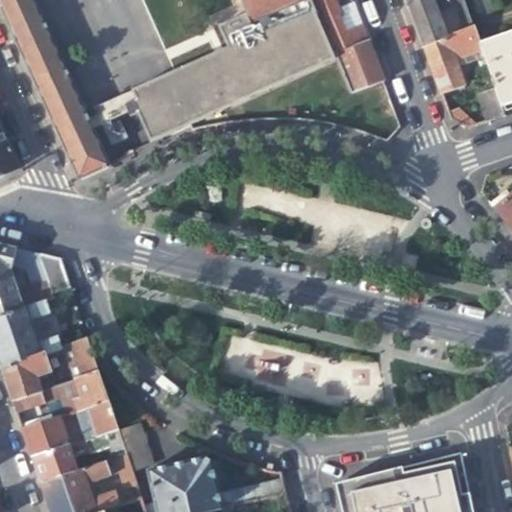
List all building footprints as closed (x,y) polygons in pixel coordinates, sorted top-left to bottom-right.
[(88,121),(33,0),(0,0),(0,16),(32,87),(77,185),(110,170),(108,167),(92,131),(88,121)] [(238,0),(245,15),(216,28),(225,49),(230,59),(178,82),(194,120),(336,59),(334,55),(313,0),(238,0)] [(335,0),(313,0),(334,55),(367,43),(361,27),(344,34),(341,27),(338,20),(343,17),(335,0)] [(436,12),(457,3),(463,1),(462,0),(417,0),(406,4),(414,24),(422,47),(446,38),(436,12)] [(457,10),(464,32),(473,29),(465,6),(460,8),(457,10)] [(454,60),(480,50),(478,45),(473,29),(464,32),(446,38),(422,47),(434,78),(440,95),(463,87),(457,68),(454,60)] [(511,33),(489,42),(478,45),(480,50),(483,59),(495,93),(500,107),(511,103),(511,33)] [(350,97),(382,85),(374,61),(367,43),(334,55),(336,59),(337,62),(350,97)] [(230,59),(225,49),(93,110),(96,117),(88,121),(92,131),(101,127),(110,147),(118,144),(127,139),(118,119),(127,115),(124,107),(142,99),(147,110),(138,114),(148,145),(337,62),(336,59),(194,120),(178,82),(230,59)] [(457,68),(483,59),(480,50),(454,60),(457,68)] [(475,98),(485,125),(504,119),(500,107),(495,93),(475,98)] [(124,107),(127,115),(128,119),(138,114),(147,110),(142,99),(124,107)] [(458,110),(448,114),(451,123),(469,131),(477,128),(458,110)] [(0,179),(17,171),(0,134),(0,179)] [(511,196),(494,211),(511,232),(511,233),(511,196)] [(33,289),(47,284),(38,258),(14,252),(0,248),(0,320),(37,307),(33,296),(20,300),(10,274),(10,267),(25,270),(33,289)] [(50,261),(38,258),(47,284),(51,294),(52,297),(69,291),(59,263),(50,261)] [(41,293),(33,296),(37,307),(45,305),(42,297),(41,293)] [(51,294),(42,297),(45,305),(54,302),(52,297),(51,294)] [(56,308),(54,302),(45,305),(37,307),(0,320),(0,371),(44,356),(60,351),(56,339),(38,345),(30,322),(54,313),(56,308)] [(62,350),(65,357),(74,383),(97,375),(91,357),(86,341),(62,350)] [(46,364),(65,357),(62,350),(60,351),(44,356),(46,364)] [(50,374),(46,364),(44,356),(0,371),(0,374),(5,391),(10,405),(39,394),(35,381),(50,374)] [(39,394),(10,405),(14,417),(60,401),(65,417),(72,415),(84,411),(106,403),(97,375),(74,383),(39,394)] [(84,411),(94,439),(95,439),(116,432),(106,403),(84,411)] [(24,447),(29,461),(81,443),(72,415),(65,417),(20,433),(24,447)] [(138,427),(117,434),(125,458),(131,475),(152,468),(138,427)] [(109,447),(114,461),(125,458),(117,434),(116,432),(95,439),(98,446),(99,451),(109,447)] [(92,448),(98,446),(95,439),(94,439),(81,443),(29,461),(34,475),(38,487),(78,474),(72,457),(74,456),(77,458),(94,452),(92,448)] [(119,475),(124,490),(129,504),(139,500),(131,475),(125,458),(114,461),(78,474),(38,487),(46,510),(46,511),(105,511),(120,507),(115,493),(93,501),(87,486),(119,475)] [(146,474),(154,506),(155,511),(220,511),(217,497),(210,464),(203,459),(189,462),(146,474)] [(472,511),(462,460),(334,487),(339,511),(472,511)] [(282,480),(217,497),(220,511),(222,511),(286,497),(282,480)] [(124,490),(115,493),(120,507),(129,504),(124,490)]
